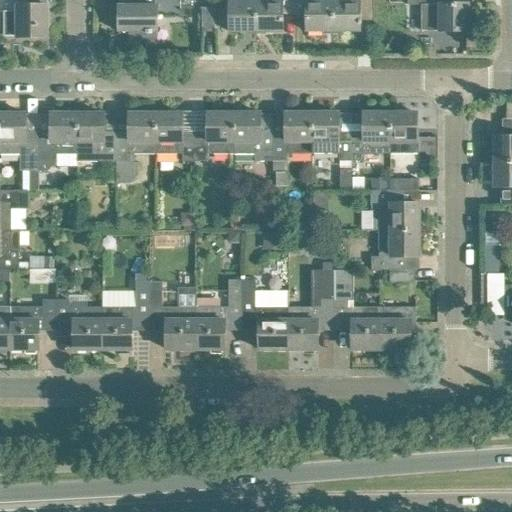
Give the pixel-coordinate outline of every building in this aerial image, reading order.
[(46,38),(46,7),(48,7),(47,0),(18,0),(18,6),(18,7),(4,7),(4,32),(18,32),(18,38),(46,38)] [(158,32),(158,15),(158,6),(180,6),(180,0),(131,0),(132,6),(119,6),(119,32),(129,32),(129,42),(158,42),(158,32)] [(256,32),(255,0),(243,0),(244,1),(230,1),(230,32),(256,32)] [(295,15),(294,0),(255,0),(256,32),(283,32),(283,15),(295,15)] [(333,32),(333,0),(294,0),(295,15),(307,15),(307,32),(333,32)] [(372,20),(372,0),(333,0),(333,32),(360,32),(360,24),(361,24),(361,20),(372,20)] [(470,32),(470,4),(457,5),(457,0),(409,0),(410,6),(422,6),(423,34),(470,32)] [(214,8),(202,9),(202,32),(215,31),(214,8)] [(39,171),(39,137),(26,137),(26,114),(0,114),(0,154),(20,154),(20,171),(39,171)] [(78,154),(78,114),(52,114),(52,137),(39,137),(39,171),(57,171),(57,154),(78,154)] [(117,161),(117,137),(104,137),(104,114),(78,114),(78,154),(78,161),(99,161),(117,161)] [(156,154),(156,114),(130,114),(130,137),(117,137),(117,161),(117,183),(131,183),(137,175),(138,163),(134,163),(134,154),(156,154)] [(182,137),(183,114),(156,114),(156,154),(183,154),(183,161),(195,161),(195,137),(182,137)] [(234,154),(235,114),(208,114),(208,137),(195,137),(195,161),(207,161),(207,154),(234,154)] [(274,161),(274,137),(261,137),(261,114),(235,114),(234,154),(255,154),(255,161),(274,161)] [(313,153),(313,114),(286,114),(286,137),(274,137),(274,161),(274,172),(286,172),(286,154),(313,153)] [(352,161),(352,136),(339,136),(339,114),(313,114),(313,153),(339,153),(340,161),(352,161)] [(391,154),(391,114),(364,114),(364,136),(352,136),(352,161),(364,161),(364,153),(391,154)] [(417,136),(417,114),(391,114),(391,154),(419,154),(419,136),(417,136)] [(511,119),(502,119),(502,120),(506,120),(506,137),(494,137),(494,163),(511,162),(511,119)] [(511,162),(494,163),(495,188),(503,188),(503,205),(511,205),(511,162)] [(352,170),(341,170),(341,190),(352,190),(352,170)] [(289,173),(278,173),(278,187),(289,187),(289,173)] [(388,179),(371,179),(371,190),(388,190),(388,179)] [(419,191),(419,179),(390,179),(390,190),(390,191),(396,191),(419,191)] [(30,208),(30,190),(0,190),(0,230),(12,230),(12,229),(11,208),(30,208)] [(419,230),(419,204),(396,204),(396,191),(390,191),(390,190),(371,190),(371,210),(380,210),(380,230),(419,230)] [(329,193),(315,193),(315,212),(314,219),(322,219),(322,212),(329,212),(329,193)] [(194,213),(180,213),(180,226),(194,226),(194,213)] [(241,215),(232,215),(232,228),(241,228),(241,215)] [(106,221),(105,223),(106,225),(107,227),(108,229),(110,229),(112,229),(114,229),(116,227),(117,225),(117,223),(117,221),(116,219),(114,218),(112,217),(110,217),(108,218),(107,219),(106,221)] [(273,219),(259,219),(259,229),(273,229),(273,219)] [(20,252),(20,229),(12,229),(12,230),(0,230),(0,268),(10,268),(19,268),(19,252),(20,252)] [(419,257),(419,230),(380,230),(380,256),(371,256),(371,269),(389,270),(397,270),(397,257),(419,257)] [(240,231),(228,231),(228,243),(240,243),(240,231)] [(265,232),(265,250),(287,250),(287,232),(265,232)] [(56,256),(46,256),(46,268),(56,268),(56,256)] [(348,258),(335,258),(335,271),(348,271),(348,258)] [(0,281),(10,282),(10,268),(0,268),(0,281)] [(46,268),(45,268),(45,281),(57,280),(56,268),(46,268)] [(416,283),(416,270),(397,270),(389,270),(389,283),(416,283)] [(334,327),(334,271),(315,271),(315,307),(288,307),(288,350),(318,350),(318,327),(334,327)] [(380,350),(381,307),(348,307),(348,300),(353,300),(353,271),(334,271),(334,327),(352,327),(352,350),(380,350)] [(242,331),(243,280),(228,280),(228,307),(195,307),(195,350),(225,350),(225,326),(242,326),(242,331)] [(288,350),(288,307),(288,292),(255,292),(255,280),(243,280),(242,331),(255,331),(255,326),(259,326),(259,350),(288,350)] [(150,326),(150,282),(137,282),(137,307),(104,307),(103,350),(132,350),(132,326),(150,326)] [(195,350),(195,307),(195,288),(178,288),(178,307),(162,307),(162,282),(150,282),(150,326),(167,326),(167,350),(195,350)] [(511,285),(503,285),(503,319),(511,319),(511,285)] [(56,326),(56,300),(44,300),(44,307),(10,307),(10,350),(39,350),(40,326),(56,326)] [(103,350),(104,307),(71,307),(71,300),(56,300),(56,326),(74,326),(74,350),(103,350)] [(0,349),(10,350),(10,307),(0,307),(0,349)] [(411,350),(411,326),(416,326),(416,307),(381,307),(380,350),(411,350)]
